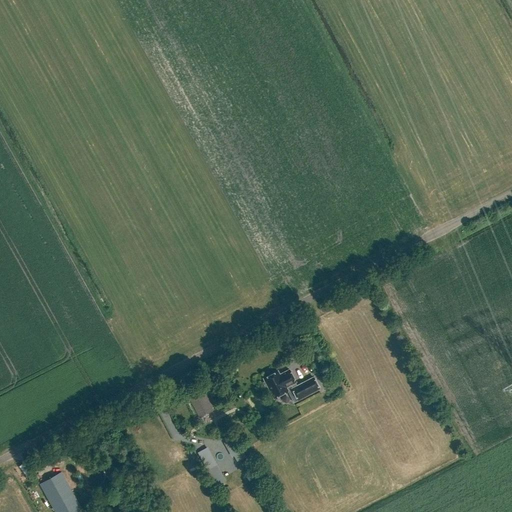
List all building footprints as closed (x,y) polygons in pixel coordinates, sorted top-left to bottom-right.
[(297,386),(295,383),(296,382),(289,370),(279,375),(278,371),(263,379),(265,381),(264,381),(263,383),(265,387),(267,387),(268,387),(274,398),(288,391),(286,387),(290,385),(292,389),(298,400),(319,389),(313,378),(297,386)] [(200,418),(215,411),(204,390),(189,397),(200,418)] [(238,462),(245,459),(233,435),(225,440),(234,457),(235,456),(238,462)] [(233,496),(208,449),(199,453),(224,501),(233,496)] [(104,473),(115,469),(112,460),(102,464),(102,465),(100,466),(102,469),(104,473)] [(41,485),(55,511),(77,511),(82,510),(62,473),(41,485)]
